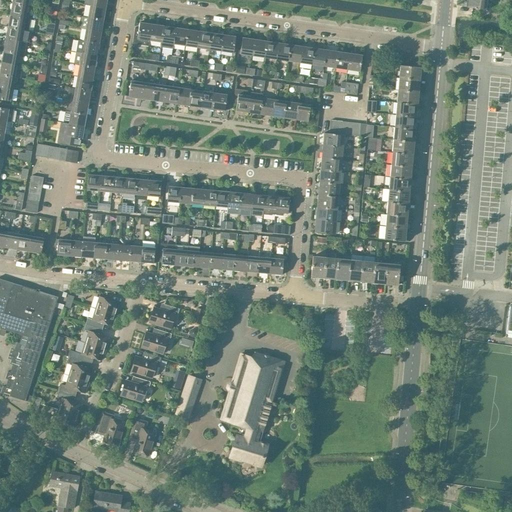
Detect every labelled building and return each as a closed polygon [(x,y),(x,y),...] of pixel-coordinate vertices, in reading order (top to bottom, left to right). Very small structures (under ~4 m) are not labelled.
[(83,0),(83,4),(90,6),(106,9),(107,0),(83,0)] [(487,0),(468,0),(468,7),(487,10),(487,0)] [(12,3),(10,15),(30,19),(31,13),(27,12),(28,6),(12,3)] [(104,21),(106,9),(90,6),(88,18),(82,16),(82,17),(104,21)] [(8,27),(23,30),(29,31),(31,19),(30,19),(10,15),(8,27)] [(82,17),(80,28),(102,32),(104,21),(82,17)] [(135,30),(133,44),(150,47),(150,41),(153,24),(140,23),(139,31),(135,30)] [(150,41),(162,43),(164,26),(153,24),(150,41)] [(162,43),(173,44),(176,28),(164,26),(162,43)] [(6,36),(6,39),(21,42),(30,43),(32,32),(29,31),(23,30),(8,27),(6,36)] [(84,41),(100,44),(102,32),(80,28),(86,29),(84,41)] [(173,44),(186,46),(188,30),(176,28),(173,44)] [(186,46),(198,48),(200,31),(188,30),(186,46)] [(198,48),(210,50),(212,33),(200,31),(198,48)] [(210,50),(209,55),(216,56),(216,51),(221,51),(223,36),(224,35),(212,33),(210,50)] [(224,35),(221,51),(234,53),(236,37),(224,35)] [(253,56),(256,40),(243,38),(241,54),(253,56)] [(6,39),(4,50),(19,53),(19,51),(26,53),(27,44),(21,44),(21,42),(6,39)] [(253,56),(265,58),(267,41),(256,40),(253,56)] [(84,41),(82,53),(97,56),(100,44),(84,41)] [(265,58),(277,60),(279,43),(267,41),(265,58)] [(277,60),(289,61),(291,45),(279,43),(277,60)] [(289,61),(301,63),(303,47),(291,45),(289,61)] [(301,63),(312,65),(315,48),(303,47),(301,63)] [(312,65),(324,67),(327,50),(315,48),(312,65)] [(4,50),(1,62),(17,65),(19,53),(4,50)] [(324,67),(336,68),(338,52),(327,50),(324,67)] [(95,68),(97,56),(82,53),(75,51),(73,64),(79,65),(95,68)] [(336,68),(348,70),(350,54),(338,52),(336,68)] [(363,56),(350,54),(348,70),(360,72),(363,56)] [(1,62),(0,69),(0,74),(18,78),(19,72),(16,72),(17,65),(1,62)] [(146,70),(147,63),(134,62),(133,68),(146,70)] [(79,65),(77,77),(93,80),(95,68),(79,65)] [(401,65),(400,78),(418,80),(420,80),(421,76),(419,76),(420,67),(401,65)] [(0,74),(0,86),(13,89),(14,84),(17,84),(18,78),(0,74)] [(77,77),(75,89),(91,92),(93,80),(77,77)] [(400,78),(398,91),(417,92),(419,93),(419,88),(418,88),(418,80),(400,78)] [(141,99),(144,82),(131,80),(128,97),(141,99)] [(141,99),(153,101),(155,84),(144,82),(141,99)] [(358,84),(346,82),(345,89),(345,93),(356,95),(358,84)] [(153,101),(165,103),(167,86),(155,84),(153,101)] [(0,99),(10,101),(13,89),(0,86),(0,99)] [(165,103),(177,104),(179,88),(167,86),(165,103)] [(301,86),(300,93),(312,94),(313,88),(301,86)] [(177,104),(189,106),(191,89),(179,88),(177,104)] [(75,89),(73,100),(89,103),(91,92),(75,89)] [(189,106),(200,108),(203,91),(191,89),(189,106)] [(200,108),(212,110),(215,93),(203,91),(200,108)] [(398,91),(397,103),(416,105),(418,105),(418,101),(416,100),(417,92),(398,91)] [(215,93),(212,110),(225,112),(227,95),(215,93)] [(248,113),(260,114),(263,98),(257,97),(257,95),(256,94),(251,93),(251,96),(248,113)] [(234,94),(233,101),(237,102),(236,111),(248,113),(251,96),(247,96),(238,94),(234,94)] [(260,114),(272,116),(275,100),(263,98),(260,114)] [(73,100),(71,112),(87,115),(89,103),(73,100)] [(272,116),(284,118),(287,101),(275,100),(272,116)] [(284,118),(296,120),(299,103),(287,101),(284,118)] [(311,105),(299,103),(296,120),(308,122),(311,105)] [(397,103),(396,115),(415,117),(417,117),(417,113),(415,113),(416,105),(397,103)] [(0,107),(0,120),(6,122),(11,122),(13,110),(0,107)] [(65,111),(63,123),(84,127),(87,115),(71,112),(65,111)] [(29,125),(36,126),(38,114),(31,112),(29,125)] [(396,115),(395,128),(414,130),(415,130),(416,125),(414,125),(415,117),(396,115)] [(59,134),(58,143),(77,146),(78,138),(82,139),(84,127),(63,123),(61,135),(59,134)] [(395,128),(394,140),(412,142),(414,142),(415,138),(413,138),(414,130),(395,128)] [(325,133),(323,145),(343,147),(344,135),(342,135),(336,134),(329,134),(325,133)] [(367,139),(366,150),(375,151),(376,137),(368,137),(367,139)] [(394,140),(392,152),(411,154),(413,154),(413,150),(412,150),(412,142),(394,140)] [(35,156),(41,157),(43,145),(37,144),(35,156)] [(323,145),(322,158),(342,160),(343,147),(323,145)] [(47,158),(53,159),(55,147),(49,146),(47,158)] [(53,159),(59,160),(61,148),(55,147),(53,159)] [(59,160),(65,161),(67,149),(61,148),(59,160)] [(32,151),(25,149),(25,154),(19,153),(18,159),(30,161),(32,151)] [(65,161),(71,162),(73,150),(67,149),(65,161)] [(73,150),(71,162),(77,164),(79,152),(73,150)] [(392,152),(391,165),(410,167),(412,167),(412,163),(410,163),(411,154),(392,152)] [(322,158),(321,171),(341,172),(342,160),(322,158)] [(391,165),(390,178),(409,179),(411,179),(411,175),(409,175),(410,167),(391,165)] [(321,171),(320,182),(339,184),(341,172),(321,171)] [(31,175),(30,182),(42,184),(43,178),(31,175)] [(86,191),(99,192),(101,176),(88,175),(86,191)] [(99,192),(111,193),(112,177),(101,176),(99,192)] [(111,193),(123,194),(125,178),(112,177),(111,193)] [(123,194),(135,195),(136,179),(125,178),(123,194)] [(390,178),(389,190),(407,191),(409,192),(410,187),(408,187),(409,179),(390,178)] [(135,195),(146,196),(148,180),(136,179),(135,195)] [(148,180),(146,196),(159,197),(161,181),(148,180)] [(320,182),(318,195),(338,197),(339,184),(320,182)] [(167,202),(179,203),(181,187),(168,186),(167,202)] [(29,187),(28,193),(40,195),(41,189),(29,187)] [(179,203),(191,205),(193,188),(181,187),(179,203)] [(191,205),(203,206),(205,190),(193,188),(191,205)] [(203,206),(215,207),(217,191),(205,190),(203,206)] [(389,190),(388,202),(406,204),(408,204),(409,200),(407,200),(407,191),(389,190)] [(215,207),(227,208),(229,192),(217,191),(215,207)] [(227,208),(227,213),(239,214),(239,209),(241,193),(229,192),(227,208)] [(28,193),(27,199),(38,201),(40,195),(28,193)] [(239,209),(251,210),(252,194),(241,193),(239,209)] [(251,210),(263,211),(263,215),(265,195),(252,194),(251,210)] [(277,196),(265,195),(263,215),(275,216),(277,196)] [(318,195),(317,207),(337,209),(338,197),(318,195)] [(280,216),(283,213),(287,214),(289,198),(277,196),(275,216),(280,216)] [(27,199),(26,205),(37,207),(38,201),(27,199)] [(388,202),(386,214),(405,216),(407,216),(407,212),(406,212),(406,204),(388,202)] [(37,207),(26,205),(24,211),(36,213),(37,207)] [(317,207),(316,220),(336,222),(337,209),(317,207)] [(162,214),(162,223),(172,224),(173,216),(162,214)] [(386,214),(385,227),(404,229),(406,229),(406,225),(404,224),(405,216),(386,214)] [(336,222),(316,220),(315,232),(334,234),(336,222)] [(285,234),(286,228),(286,225),(274,224),(273,233),(285,234)] [(385,227),(384,240),(405,242),(405,237),(403,237),(404,229),(385,227)] [(4,248),(16,250),(19,234),(7,232),(4,248)] [(16,250),(28,252),(31,236),(19,234),(16,250)] [(43,238),(31,236),(28,252),(40,254),(41,247),(45,247),(47,239),(43,239),(43,238)] [(83,236),(82,241),(81,257),(92,258),(94,242),(95,237),(83,236)] [(310,236),(309,239),(317,240),(316,243),(326,244),(327,238),(318,237),(310,236)] [(58,239),(56,255),(69,256),(70,240),(58,239)] [(69,256),(81,257),(82,241),(70,240),(69,256)] [(142,247),(140,263),(153,264),(154,247),(155,244),(153,242),(143,241),(142,247)] [(92,258),(104,259),(106,243),(94,242),(92,258)] [(159,250),(158,261),(161,261),(161,264),(174,265),(175,250),(174,250),(175,243),(160,242),(159,250)] [(104,259),(116,260),(118,244),(106,243),(104,259)] [(116,260),(128,262),(130,245),(118,244),(116,260)] [(128,262),(140,263),(142,247),(130,245),(128,262)] [(197,268),(199,252),(199,247),(187,246),(187,251),(186,266),(197,268)] [(187,251),(175,250),(174,265),(186,266),(187,251)] [(197,268),(209,269),(211,253),(199,252),(197,268)] [(209,269),(221,270),(223,254),(211,253),(209,269)] [(221,270),(233,271),(235,255),(223,254),(221,270)] [(233,271),(245,272),(246,256),(235,255),(233,271)] [(348,279),(360,280),(362,257),(350,255),(350,260),(348,279)] [(245,272),(257,273),(259,257),(246,256),(245,272)] [(257,273),(269,274),(271,258),(259,257),(257,273)] [(310,276),(323,277),(325,258),(312,257),(310,276)] [(375,258),(362,257),(360,280),(372,282),(374,263),(375,258)] [(271,258),(269,274),(281,275),(283,259),(271,258)] [(323,277),(335,278),(337,259),(325,258),(323,277)] [(350,260),(337,259),(335,278),(348,279),(350,260)] [(372,282),(385,283),(386,264),(374,263),(372,282)] [(399,265),(386,264),(385,283),(397,284),(399,265)] [(0,328),(22,335),(19,343),(16,342),(14,349),(17,350),(14,357),(12,357),(9,364),(12,365),(10,372),(7,372),(5,378),(8,379),(5,387),(2,386),(0,393),(25,401),(25,400),(29,386),(30,386),(30,385),(34,372),(35,371),(34,370),(39,357),(39,356),(43,342),(56,301),(58,297),(39,291),(39,292),(36,291),(36,290),(0,278),(0,328)] [(64,307),(70,309),(74,296),(68,294),(64,307)] [(99,296),(95,308),(115,314),(119,302),(99,296)] [(149,322),(170,329),(174,315),(177,316),(179,309),(164,304),(162,310),(154,307),(149,322)] [(88,317),(86,324),(98,327),(99,322),(112,325),(115,314),(95,308),(92,319),(88,317)] [(193,321),(200,323),(204,310),(197,308),(193,321)] [(88,331),(85,342),(105,348),(108,337),(96,333),(98,327),(86,324),(84,330),(88,331)] [(141,347),(162,354),(167,340),(169,341),(172,333),(157,329),(155,335),(146,332),(141,347)] [(56,336),(52,350),(59,352),(63,338),(56,336)] [(71,350),(69,356),(82,360),(83,354),(101,360),(105,348),(85,342),(81,353),(71,350)] [(221,418),(237,423),(240,413),(236,412),(242,393),(258,398),(260,391),(274,395),(284,361),(256,352),(253,357),(241,353),(221,418)] [(131,371),(152,377),(156,363),(159,364),(161,357),(146,353),(144,359),(136,356),(131,371)] [(72,364),(68,375),(89,381),(92,369),(80,365),(82,360),(69,356),(67,362),(72,364)] [(61,383),(58,390),(71,394),(73,389),(85,393),(89,381),(68,375),(65,385),(61,383)] [(189,375),(176,415),(188,418),(201,378),(189,375)] [(120,395),(142,401),(146,388),(149,388),(151,381),(136,377),(134,383),(125,380),(120,395)] [(174,378),(171,386),(180,389),(183,380),(174,378)] [(61,398),(58,409),(78,415),(82,404),(69,400),(71,394),(58,390),(56,397),(61,398)] [(237,434),(230,455),(261,465),(267,444),(260,441),(263,431),(271,404),(276,406),(277,403),(272,402),(274,395),(260,391),(258,398),(242,393),(236,412),(240,413),(237,423),(244,425),(241,435),(237,434)] [(31,409),(37,410),(41,398),(35,396),(31,409)] [(78,415),(58,409),(54,420),(74,427),(78,415)] [(98,429),(105,431),(109,419),(112,420),(113,416),(103,413),(98,429)] [(109,419),(105,431),(102,441),(118,446),(125,423),(112,420),(109,419)] [(136,419),(131,433),(138,435),(133,451),(148,455),(149,453),(151,454),(153,447),(151,446),(155,432),(144,429),(147,422),(136,419)] [(59,506),(57,511),(66,511),(68,507),(73,508),(76,491),(77,491),(79,477),(52,472),(49,486),(61,488),(58,505),(59,506)] [(118,511),(128,511),(130,503),(120,502),(121,496),(96,491),(93,507),(118,511)] [(503,507),(511,507),(511,496),(504,496),(503,507)]
